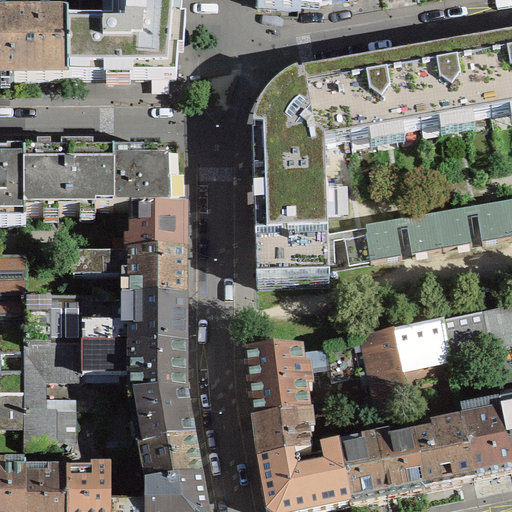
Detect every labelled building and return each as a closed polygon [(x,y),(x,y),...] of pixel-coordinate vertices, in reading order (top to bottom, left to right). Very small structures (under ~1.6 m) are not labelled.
[(112,25),(68,25),(67,25),(68,82),(106,82),(106,87),(130,87),(130,82),(176,82),(178,55),(183,56),(186,23),(181,23),(182,0),(111,0),(112,1),(112,7),(112,17),(112,25)] [(257,0),(256,9),(257,9),(279,10),(300,12),(301,12),(301,5),(320,6),(352,0),(257,0)] [(67,25),(67,20),(53,20),(53,17),(49,17),(40,17),(6,18),(0,17),(0,82),(1,83),(1,82),(10,82),(10,83),(68,82),(67,25)] [(511,127),(511,38),(478,44),(491,118),(509,115),(511,128),(511,127)] [(420,130),(439,127),(441,140),(476,134),(474,121),(491,118),(478,44),(408,56),(420,130)] [(406,146),(404,133),(420,130),(408,56),(337,69),(338,70),(350,143),(369,139),(371,152),(406,146)] [(252,138),(253,174),(326,171),(325,147),(350,143),(338,70),(306,76),(302,77),(286,84),(276,92),(261,110),(256,121),(252,138)] [(113,213),(114,157),(77,157),(77,151),(61,151),(61,157),(24,158),(25,215),(25,218),(96,217),(96,214),(113,214),(113,213)] [(184,181),(178,182),(177,157),(145,157),(145,151),(130,151),(130,157),(114,157),(113,213),(131,212),(179,211),(178,198),(184,198),(184,181)] [(25,215),(24,158),(0,157),(0,227),(19,228),(25,228),(25,218),(25,215)] [(330,280),(326,171),(253,174),(254,195),(257,283),(330,280)] [(113,257),(186,256),(186,211),(179,211),(131,212),(131,242),(113,242),(113,257)] [(479,226),(483,246),(482,246),(482,247),(511,241),(511,212),(478,219),(479,226)] [(409,238),(412,258),(412,259),(472,248),(468,225),(468,223),(467,220),(408,231),(408,234),(409,236),(409,238)] [(397,233),(366,238),(367,244),(371,265),(371,266),(402,260),(397,233)] [(130,301),(185,301),(186,256),(113,257),(82,258),(83,279),(122,278),(130,278),(130,295),(122,295),(122,301),(130,301)] [(0,326),(25,326),(25,301),(25,281),(25,259),(0,259),(0,326)] [(44,281),(25,281),(25,301),(43,301),(43,300),(44,281)] [(91,327),(91,301),(43,301),(25,301),(25,326),(25,348),(91,348),(91,327)] [(91,348),(185,348),(185,301),(130,301),(130,303),(130,327),(91,327),(91,348)] [(511,311),(482,318),(488,348),(497,390),(511,386),(511,311)] [(450,356),(488,348),(482,318),(394,337),(401,372),(451,361),(450,356)] [(0,397),(25,397),(25,390),(25,348),(25,326),(0,326),(0,397)] [(408,411),(401,372),(394,337),(362,344),(327,351),(327,352),(329,369),(331,383),(364,376),(366,387),(370,386),(377,417),(408,411)] [(130,398),(185,398),(185,395),(185,348),(91,348),(25,348),(25,390),(43,390),(44,390),(44,383),(81,383),(81,384),(84,384),(84,376),(130,377),(130,398)] [(327,352),(308,355),(310,371),(329,369),(327,352)] [(246,358),(254,426),(312,417),(311,415),(310,416),(307,392),(312,392),(310,371),(308,355),(302,356),(302,355),(246,358)] [(24,429),(25,429),(25,413),(25,397),(0,397),(0,429),(14,429),(24,429)] [(139,452),(194,442),(186,398),(185,398),(130,398),(130,399),(135,428),(137,441),(139,452)] [(25,413),(25,429),(25,452),(54,452),(54,440),(54,413),(43,413),(25,413)] [(511,414),(502,416),(511,466),(511,414)] [(511,466),(502,416),(462,424),(474,483),(511,475),(511,466)] [(314,436),(312,417),(254,426),(259,465),(311,456),(309,437),(314,436)] [(425,493),(474,483),(462,424),(431,431),(433,436),(415,440),(425,493)] [(387,501),(425,493),(415,440),(391,445),(390,439),(376,442),(387,501)] [(146,490),(200,481),(194,442),(139,452),(146,490)] [(363,450),(339,455),(350,508),(387,501),(376,442),(362,445),(363,450)] [(266,511),(330,511),(350,508),(339,455),(339,452),(311,456),(259,465),(266,511)] [(0,511),(25,511),(25,482),(25,475),(6,475),(6,469),(5,469),(5,467),(0,467),(0,511)] [(67,477),(67,511),(109,511),(109,509),(109,491),(109,472),(92,473),(92,477),(69,477),(67,477)] [(25,482),(25,511),(67,511),(67,477),(67,474),(48,474),(48,482),(25,482)] [(205,511),(200,481),(146,490),(146,507),(140,508),(111,509),(109,509),(109,511),(205,511)]
